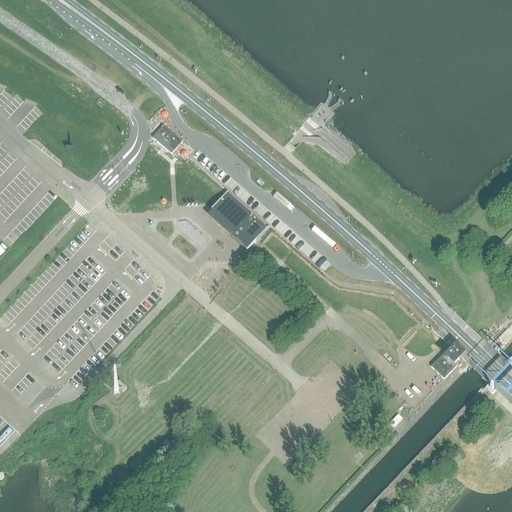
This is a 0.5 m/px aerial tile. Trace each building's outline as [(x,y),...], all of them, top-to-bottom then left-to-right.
[(157,134),(153,139),(160,145),(171,155),(174,152),(182,142),(164,126),(157,134)] [(219,202),(211,211),(212,211),(213,211),(236,231),(231,237),(247,250),(246,251),(246,252),(267,228),(251,215),(252,214),(258,207),(250,200),(294,150),(290,148),(287,145),(244,195),(233,186),(227,192),(219,202)] [(473,342),(466,349),(468,351),(470,353),(477,346),(475,344),(473,342)] [(444,380),(454,369),(453,368),(460,361),(448,350),(431,367),(444,380)] [(511,360),(508,363),(506,365),(507,367),(507,368),(505,366),(493,378),(493,379),(492,380),(493,382),(491,381),(489,383),(488,383),(486,386),(487,388),(492,392),(494,391),(511,371),(511,360)] [(127,388),(119,381),(115,386),(123,393),(127,388)]
